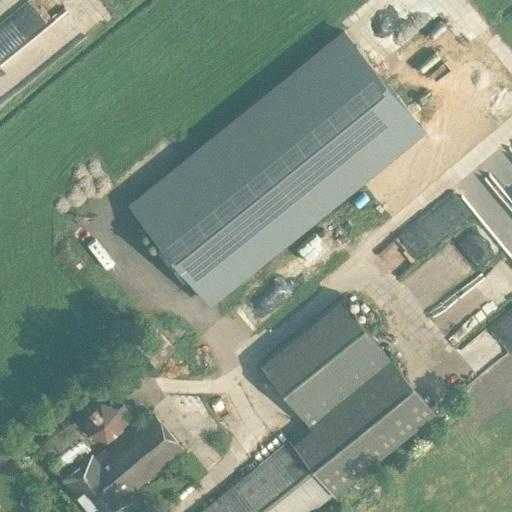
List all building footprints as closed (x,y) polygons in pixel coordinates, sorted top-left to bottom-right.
[(24,40),(74,3),(71,0),(38,0),(10,21),(24,40)] [(0,24),(0,43),(7,55),(19,48),(5,22),(0,24)] [(209,300),(423,126),(344,30),(130,203),(209,300)] [(511,197),(511,196),(399,281),(417,304),(510,233),(511,235),(511,243),(508,246),(511,251),(511,257),(498,268),(503,274),(511,267),(511,197)] [(299,279),(342,244),(331,229),(319,239),(315,233),(283,259),(299,279)] [(394,275),(421,253),(403,231),(384,247),(389,254),(381,260),(394,275)] [(275,265),(259,276),(267,287),(234,309),(246,328),(295,294),(275,265)] [(260,364),(308,423),(198,511),(307,511),(433,410),(341,297),(260,364)] [(183,308),(174,314),(193,340),(210,327),(198,311),(190,317),(183,308)] [(157,319),(152,323),(127,343),(148,369),(173,348),(171,346),(176,341),(157,319)] [(497,354),(487,336),(473,343),(483,361),(497,354)] [(178,408),(199,407),(199,395),(177,396),(178,408)] [(87,434),(107,441),(123,427),(120,406),(99,399),(83,412),(87,434)] [(69,424),(39,448),(92,511),(114,511),(130,499),(126,494),(182,448),(151,410),(96,456),(69,424)]
